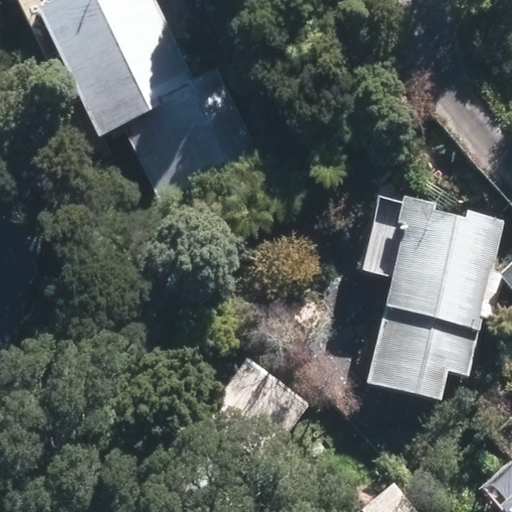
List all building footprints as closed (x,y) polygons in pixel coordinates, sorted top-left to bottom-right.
[(133,0),(52,0),(18,19),(85,135),(180,81),(133,0)] [(205,88),(118,137),(152,197),(239,148),(205,88)] [(488,229),(387,210),(353,390),(422,403),(428,370),(461,376),(488,229)] [(511,264),(492,282),(511,304),(511,264)] [(234,363),(191,424),(257,471),(300,410),(234,363)] [(412,511),(388,483),(358,510),(359,511),(412,511)] [(511,511),(511,491),(488,511),(511,511)]
